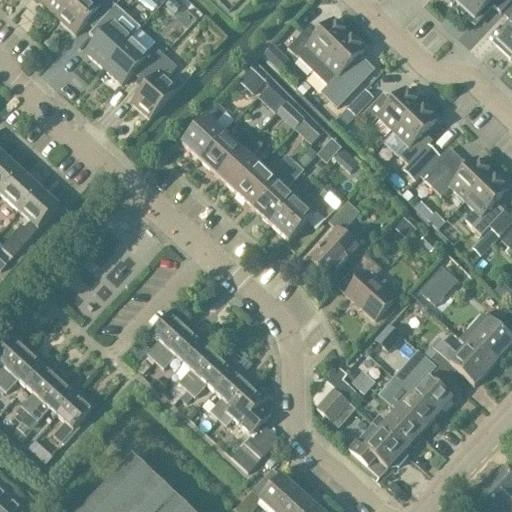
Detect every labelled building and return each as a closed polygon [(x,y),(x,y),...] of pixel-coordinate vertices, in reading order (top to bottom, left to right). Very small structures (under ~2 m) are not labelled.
[(58,23),(78,0),(44,0),(40,6),(58,23)] [(100,27),(116,9),(105,0),(78,0),(58,23),(76,39),(93,20),(100,27)] [(455,4),(458,7),(463,0),(443,0),(451,7),(450,7),(451,8),(455,4)] [(511,0),(463,0),(458,7),(460,9),(457,13),(458,14),(458,13),(472,26),(490,7),(501,16),(511,4),(511,0)] [(97,44),(86,55),(105,73),(133,42),(132,41),(140,31),(116,9),(100,27),(99,26),(89,37),(97,44)] [(511,60),(511,9),(504,19),(511,27),(511,30),(495,48),(509,61),(509,62),(510,63),(511,60)] [(306,33),(289,51),(298,60),(313,75),(323,65),(351,37),(335,21),(315,41),(306,33)] [(323,65),(313,75),(328,90),(321,97),(337,112),(366,82),(351,68),(360,59),(366,52),(351,37),(323,65)] [(143,82),(164,59),(154,50),(148,56),(133,42),(105,73),(123,88),(139,70),(147,77),(142,82),(143,82)] [(275,49),(265,59),(272,67),(282,56),(275,49)] [(149,88),(132,106),(151,123),(179,92),(167,81),(177,70),(164,59),(143,82),(149,88)] [(262,83),(251,72),(240,83),(252,94),(262,83)] [(305,85),(297,92),(302,98),(310,90),(305,85)] [(269,90),(259,102),(267,110),(278,98),(269,90)] [(378,102),(360,121),(369,130),(379,120),(394,135),(422,106),(406,91),(391,106),(383,97),(378,102)] [(365,94),(352,107),(360,115),(373,101),(365,94)] [(422,106),(394,135),(409,150),(400,159),(409,169),(427,151),(418,142),(438,122),(422,106)] [(201,163),(225,137),(216,128),(226,117),(218,109),(184,147),(201,163)] [(296,115),(286,126),(294,133),(304,122),(296,115)] [(311,132),(303,141),(311,149),(319,140),(311,132)] [(219,179),(254,142),(245,134),(235,146),(225,137),(201,163),(219,179)] [(237,196),(261,169),(252,161),(262,150),(254,142),(219,179),(237,196)] [(2,157),(0,158),(0,196),(0,197),(21,174),(2,157)] [(255,212),(296,167),(288,159),(271,178),(261,169),(237,196),(255,212)] [(353,161),(343,171),(350,177),(359,167),(353,161)] [(465,205),(493,176),(477,161),(458,181),(441,164),(423,182),(441,200),(450,190),(465,205)] [(272,228),(296,202),(287,193),(304,174),(296,167),(255,212),(272,228)] [(0,197),(20,215),(40,192),(21,174),(0,197)] [(475,214),(466,224),(481,238),(494,225),(486,216),(509,192),(493,176),(465,205),(475,214)] [(23,229),(20,233),(3,252),(13,261),(60,210),(40,192),(20,215),(31,225),(25,232),(23,229)] [(296,202),(272,228),(290,245),(317,215),(326,224),(340,208),(325,193),(308,212),(296,202)] [(407,193),(402,198),(408,203),(413,199),(407,193)] [(337,234),(310,264),(330,282),(358,251),(342,236),(360,217),(349,206),(329,227),(337,234)] [(435,216),(428,224),(437,233),(444,226),(435,216)] [(415,233),(420,228),(408,217),(403,222),(415,233)] [(403,222),(394,231),(407,244),(416,234),(415,233),(403,222)] [(511,233),(501,244),(511,254),(511,233)] [(489,236),(481,245),(488,252),(497,243),(495,241),(489,236)] [(347,279),(337,290),(346,298),(375,324),(394,302),(372,283),(381,273),(365,258),(347,279)] [(435,308),(456,285),(441,272),(420,295),(435,308)] [(148,357),(156,365),(186,332),(177,324),(181,320),(174,313),(152,337),(160,344),(148,357)] [(490,371),(511,346),(511,341),(484,317),(460,343),(467,349),(490,371)] [(389,329),(375,344),(381,350),(388,356),(402,341),(396,335),(389,329)] [(184,366),(205,342),(199,335),(194,340),(186,332),(156,365),(165,372),(176,360),(184,366)] [(0,372),(0,387),(28,356),(20,348),(24,344),(16,337),(0,354),(0,367),(2,369),(0,372)] [(212,348),(205,342),(184,366),(191,373),(180,386),(186,392),(187,393),(217,361),(208,353),(212,348)] [(429,364),(449,382),(457,373),(474,389),(490,371),(467,349),(459,358),(441,342),(433,351),(438,355),(429,364)] [(419,355),(394,382),(412,398),(436,420),(453,402),(441,391),(449,382),(429,364),(424,360),(419,355)] [(26,391),(49,366),(42,360),(37,364),(28,356),(0,387),(0,389),(7,396),(18,384),(26,391)] [(234,359),(230,364),(237,370),(241,366),(234,359)] [(207,388),(215,395),(237,370),(230,364),(226,369),(217,361),(187,393),(180,402),(186,407),(194,399),(196,401),(207,388)] [(142,378),(150,369),(144,363),(136,372),(142,378)] [(30,417),(30,418),(60,385),(52,377),(56,373),(49,366),(26,391),(33,398),(22,410),(30,417)] [(219,423),(249,390),(240,382),(244,377),(237,370),(215,395),(222,402),(211,415),(219,423)] [(354,386),(358,382),(350,375),(346,379),(354,386)] [(358,382),(369,392),(374,386),(363,376),(358,382)] [(156,380),(151,386),(159,394),(165,388),(156,380)] [(364,398),(369,392),(358,382),(354,386),(352,388),(364,398)] [(60,385),(30,418),(39,425),(49,413),(57,420),(80,395),(73,389),(69,393),(60,385)] [(341,385),(334,393),(335,393),(345,403),(352,395),(341,385)] [(180,386),(174,392),(180,398),(186,392),(180,386)] [(252,440),(261,429),(270,420),(260,410),(269,400),(261,393),(257,398),(249,390),(219,423),(227,430),(234,423),(252,440)] [(436,420),(412,398),(404,406),(386,390),(378,399),(396,415),(395,416),(420,438),(436,420)] [(335,393),(317,412),(327,422),(332,426),(349,406),(345,403),(335,393)] [(65,427),(54,439),(62,447),(92,414),(83,406),(87,402),(80,395),(57,420),(65,427)] [(22,410),(17,416),(25,423),(30,418),(30,417),(22,410)] [(380,420),(373,428),(379,433),(404,455),(410,449),(413,452),(422,443),(418,439),(420,438),(395,416),(386,426),(380,420)] [(379,433),(373,428),(346,458),(376,485),(379,483),(387,473),(387,474),(394,466),(398,471),(408,460),(404,455),(379,433)] [(21,446),(27,440),(18,432),(13,438),(21,446)] [(248,444),(232,462),(249,477),(264,459),(248,444)] [(47,467),(54,458),(45,450),(37,458),(47,467)] [(272,461),(266,468),(270,472),(277,465),(272,461)] [(186,511),(133,462),(85,511),(186,511)] [(511,511),(511,484),(499,472),(473,499),(486,511),(511,511)] [(253,495),(238,511),(256,511),(262,506),(268,511),(284,511),(299,496),(281,479),(280,480),(273,474),(253,495)] [(317,511),(299,496),(284,511),(317,511)] [(16,511),(18,510),(12,503),(3,511),(16,511)]
